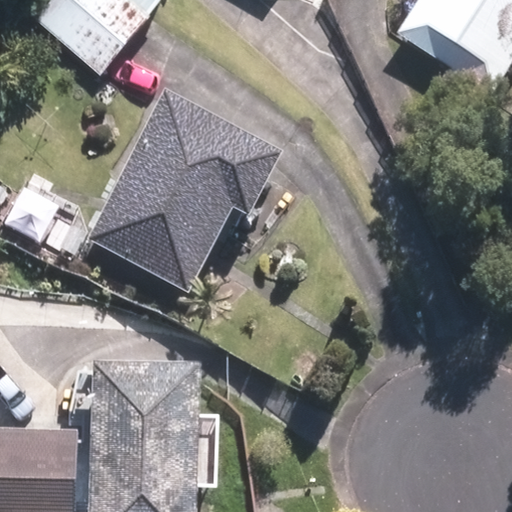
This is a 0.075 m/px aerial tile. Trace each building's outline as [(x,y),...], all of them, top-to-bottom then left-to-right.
[(110,74),(166,11),(152,0),(75,0),(54,25),(110,74)] [(511,46),(511,0),(416,0),(393,39),(483,94),(511,46)] [(261,168),(157,115),(89,247),(177,292),(217,212),(234,221),(261,168)] [(511,221),(495,229),(511,269),(511,221)] [(188,511),(193,381),(85,377),(79,511),(188,511)] [(74,511),(77,438),(0,435),(0,511),(74,511)]
